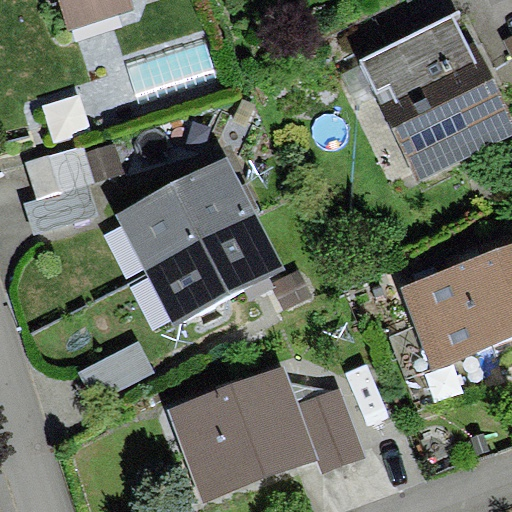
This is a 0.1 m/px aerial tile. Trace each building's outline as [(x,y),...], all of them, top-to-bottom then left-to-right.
[(183,0),(61,0),(80,53),(189,14),(183,0)] [(511,139),(511,116),(475,43),(468,46),(453,16),(358,64),(420,186),(511,139)] [(26,168),(48,237),(109,218),(87,149),(26,168)] [(122,242),(149,291),(243,241),(216,191),(122,242)] [(149,291),(176,341),(270,290),(243,241),(149,291)] [(511,248),(402,290),(415,325),(389,335),(406,379),(511,338),(511,248)] [(286,366),(169,410),(204,503),(321,460),(300,404),(286,366)] [(340,389),(300,404),(321,460),(325,471),(365,456),(340,389)]
